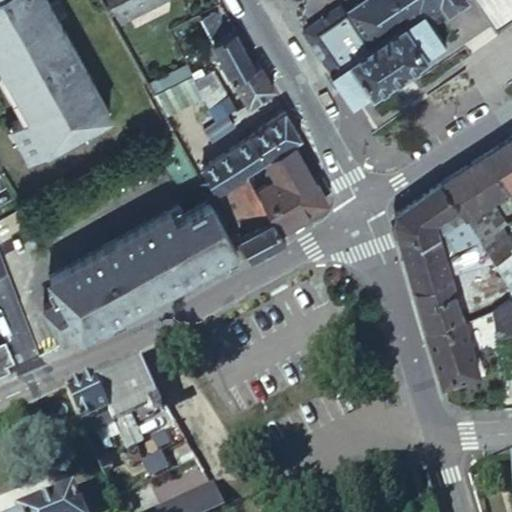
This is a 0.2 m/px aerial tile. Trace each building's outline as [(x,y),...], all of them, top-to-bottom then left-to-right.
[(110,111),(47,0),(0,0),(0,46),(11,67),(6,70),(30,114),(12,123),(30,155),(110,111)] [(109,0),(119,16),(148,0),(109,0)] [(511,0),(364,0),(346,12),(339,2),(302,26),(331,69),(329,71),(350,103),(370,90),(372,92),(428,54),(426,52),(445,40),(432,20),(462,0),(477,0),(493,23),(511,10),(511,0)] [(233,80),(253,66),(235,31),(224,37),(212,16),(204,20),(198,24),(233,80)] [(0,46),(0,59),(6,70),(11,67),(0,46)] [(227,114),(234,110),(208,63),(202,67),(205,72),(192,79),(215,121),(227,114)] [(247,102),(271,88),(257,64),(253,66),(233,80),(247,102)] [(265,157),(292,139),(299,135),(285,111),(251,133),(265,157)] [(233,126),(227,114),(215,121),(202,128),(209,140),(233,126)] [(231,147),(245,170),(265,157),(251,133),(231,147)] [(487,151),(485,152),(508,189),(511,186),(511,134),(498,144),(487,151)] [(245,170),(278,228),(298,217),(317,206),(322,192),(292,139),(265,157),(245,170)] [(215,158),(229,180),(245,170),(231,147),(215,158)] [(442,180),(439,183),(455,206),(463,217),(479,242),(502,227),(507,224),(491,199),(508,189),(485,152),(465,166),(442,180)] [(202,166),(216,189),(229,180),(215,158),(202,166)] [(229,180),(216,189),(241,232),(238,233),(249,256),(268,245),(282,236),(278,228),(245,170),(229,180)] [(393,223),(399,243),(434,219),(438,233),(448,227),(462,250),(457,253),(463,263),(484,250),(479,242),(463,217),(455,206),(439,183),(418,196),(411,201),(396,211),(393,223)] [(180,203),(52,275),(62,294),(45,303),(64,337),(80,328),(98,318),(101,323),(121,312),(134,304),(150,296),(149,293),(172,280),(173,283),(196,270),(203,266),(215,260),(234,249),(238,247),(221,216),(211,198),(185,213),(180,203)] [(460,325),(465,323),(446,259),(438,233),(434,219),(399,243),(402,251),(410,278),(423,321),(427,334),(460,325)] [(448,227),(438,233),(446,259),(457,253),(462,250),(448,227)] [(511,243),(502,227),(479,242),(484,250),(494,266),(511,254),(511,243)] [(463,263),(492,308),(505,300),(511,296),(511,293),(494,266),(484,250),(463,263)] [(511,254),(494,266),(511,293),(511,254)] [(150,296),(152,299),(175,286),(173,283),(172,280),(149,293),(150,296)] [(492,308),(484,313),(495,337),(511,328),(505,319),(511,314),(511,296),(505,300),(492,308)] [(80,328),(84,333),(93,328),(101,323),(98,318),(80,328)] [(437,367),(442,382),(479,373),(465,323),(460,325),(427,334),(437,367)] [(159,403),(138,357),(115,367),(79,384),(75,386),(65,390),(98,471),(109,467),(98,441),(93,428),(113,419),(148,403),(152,412),(161,407),(159,403)] [(113,419),(93,428),(98,441),(119,432),(113,419)] [(428,473),(410,478),(418,505),(436,500),(433,491),(428,473)] [(216,511),(218,511),(206,486),(147,511),(216,511)] [(19,511),(75,511),(67,492),(19,511)]
